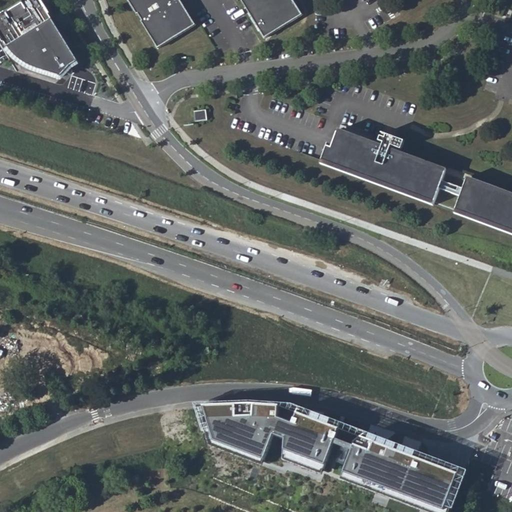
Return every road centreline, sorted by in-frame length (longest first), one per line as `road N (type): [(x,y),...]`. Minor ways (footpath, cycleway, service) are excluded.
road 1 (residential): [(0,454),(44,433),(174,396),(270,392),(445,430),(461,426),(490,395)]
road 2 (primary): [(482,342),(0,175)]
road 3 (primary): [(0,208),(472,372)]
road 4 (residential): [(484,340),(426,280),(376,246),(202,173),(143,105)]
road 5 (residential): [(143,105),(174,81),(410,53),(441,42),(468,0)]
road 6 (residential): [(0,75),(128,113),(143,105)]
road 7 (unknown): [(0,325),(62,427)]
